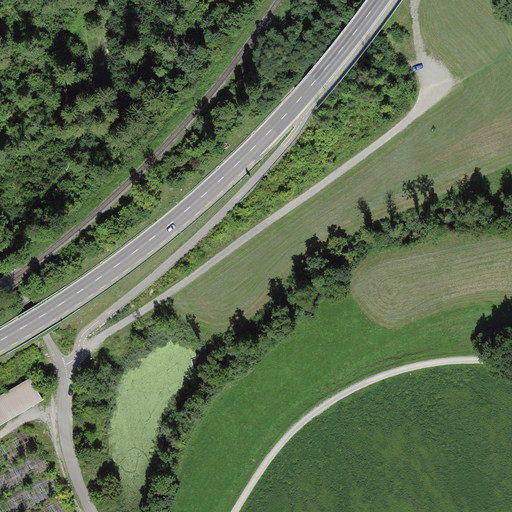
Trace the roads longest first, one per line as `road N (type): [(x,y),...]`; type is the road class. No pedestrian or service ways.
road 1 (secondary): [(0,341),(100,278),(205,194),(303,95),(380,0)]
road 2 (track): [(77,354),(352,166),(415,114),(436,80)]
road 3 (track): [(511,364),(456,360),(393,372),(344,393),(275,449),(234,511)]
road 4 (unclassified): [(0,265),(56,356),(69,454),(92,511)]
